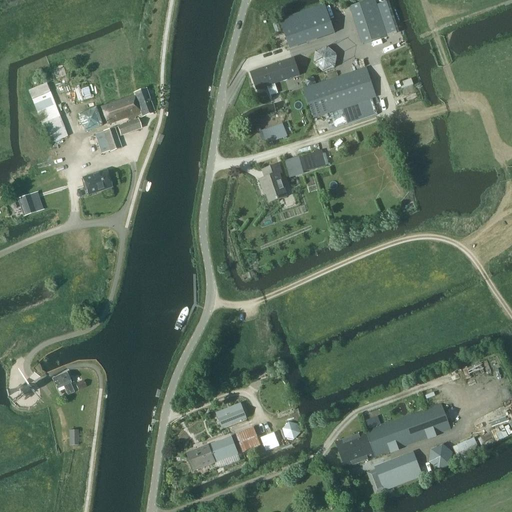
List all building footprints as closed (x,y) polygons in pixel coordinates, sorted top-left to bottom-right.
[(362,45),(388,37),(375,0),(373,0),(350,7),(362,45)] [(290,49),(335,34),(325,5),(280,21),(290,49)] [(315,51),(313,65),(323,73),(336,69),(338,55),(328,47),(315,51)] [(294,58),(251,73),(257,91),(268,87),(271,96),(278,94),(275,86),(275,85),(300,76),(294,58)] [(313,118),(373,99),(376,97),(367,68),(304,89),(313,118)] [(47,83),(28,91),(49,144),(68,137),(47,83)] [(142,117),(154,112),(146,90),(134,94),(135,96),(101,108),(108,126),(128,119),(129,122),(117,127),(121,136),(141,129),(138,119),(136,120),(135,118),(142,116),(142,117)] [(373,100),(343,110),(348,125),(378,114),(373,100)] [(95,107),(76,114),(84,133),(102,126),(95,107)] [(283,125),(260,134),(265,147),(287,138),(283,125)] [(104,132),(95,135),(102,154),(110,151),(111,152),(122,148),(114,128),(104,132)] [(320,150),(299,157),(303,173),(327,166),(322,151),(320,151),(320,150)] [(288,197),(280,174),(282,174),(279,165),(263,170),(266,179),(260,181),(265,196),(267,195),(270,203),(288,197)] [(88,195),(112,187),(111,186),(112,184),(111,181),(109,180),(106,171),(83,179),(88,195)] [(36,213),(30,196),(19,199),(25,217),(36,213)] [(66,373),(52,378),(57,390),(64,387),(68,396),(75,393),(71,384),(74,383),(72,378),(69,379),(66,373)] [(26,384),(16,392),(24,401),(34,394),(27,386),(26,384)] [(241,404),(216,413),(222,428),(247,419),(241,404)] [(441,404),(337,443),(346,469),(451,430),(441,404)] [(378,417),(366,421),(369,429),(381,425),(378,417)] [(254,428),(236,435),(244,454),(261,446),(254,428)] [(78,430),(69,431),(70,446),(79,446),(78,430)] [(194,472),(238,454),(232,437),(187,454),(194,472)] [(474,438),(453,448),(457,459),(460,457),(461,460),(480,452),(474,438)] [(431,450),(430,463),(440,471),(451,466),(453,454),(442,445),(431,450)] [(385,491),(423,476),(414,455),(376,470),(385,491)]
